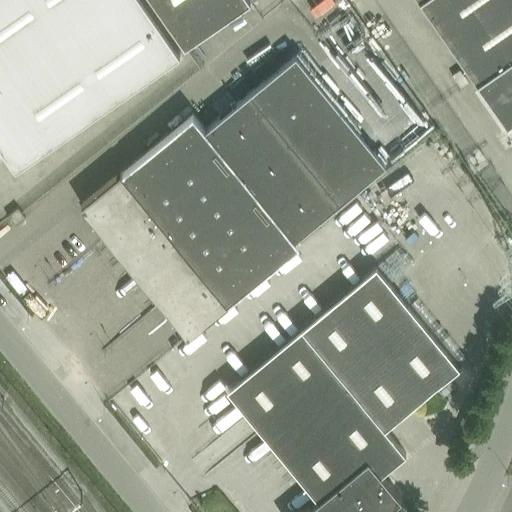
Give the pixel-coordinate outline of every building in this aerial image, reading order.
[(0,0),(0,138),(17,162),(181,48),(147,0),(0,0)] [(154,0),(174,28),(186,45),(249,0),(154,0)] [(511,0),(422,0),(503,115),(511,108),(511,0)] [(297,52),(252,89),(342,199),(387,162),(297,52)] [(252,89),(207,126),(297,236),(342,199),(252,89)] [(297,236),(207,126),(194,111),(82,203),(189,333),(301,241),(297,236)] [(8,214),(16,224),(26,215),(19,206),(8,214)] [(228,387),(262,428),(319,498),(312,503),(311,502),(298,511),(384,511),(402,497),(382,473),(407,452),(386,427),(461,366),(377,264),(303,325),(228,387)]
